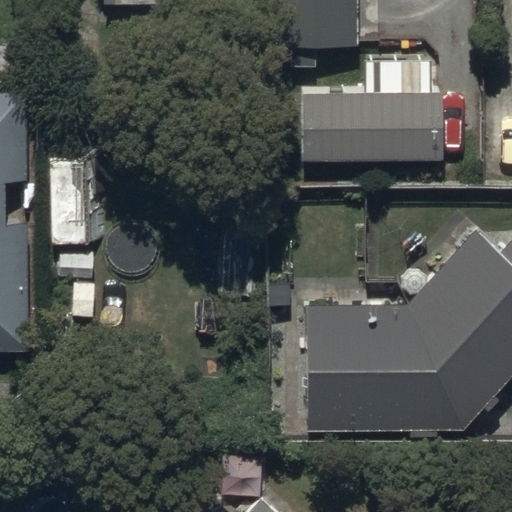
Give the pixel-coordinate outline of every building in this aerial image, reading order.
[(96,0),(96,18),(149,17),(148,0),(96,0)] [(262,0),(263,56),(347,55),(346,0),(262,0)] [(301,163),(444,161),(444,93),(301,94),(301,163)] [(0,362),(19,363),(18,102),(0,102),(0,362)] [(294,318),(295,441),(463,441),(511,385),(511,242),(494,263),(467,239),(398,318),(294,318)] [(198,511),(178,494),(162,511),(198,511)]
